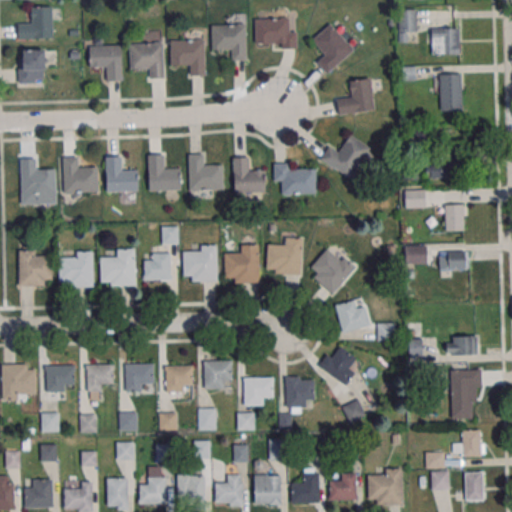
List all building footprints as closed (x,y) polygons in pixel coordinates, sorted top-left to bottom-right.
[(51,39),(51,6),(30,6),(31,21),(17,21),(17,39),(51,39)] [(398,9),(398,33),(416,33),(416,9),(398,9)] [(254,46),(296,45),(296,24),(289,24),(289,18),(254,18),(254,46)] [(329,23),(353,50),(326,73),(316,61),(324,54),(311,39),(329,23)] [(211,25),(245,24),(246,60),(231,60),(230,49),(212,50),(211,25)] [(427,28),(427,54),(458,54),(458,28),(427,28)] [(169,40),(204,40),(205,75),(189,75),(189,64),(170,64),(169,40)] [(129,44),(162,43),(163,79),(147,79),(146,68),(130,69),(129,44)] [(88,46),(120,45),(121,81),(105,81),(105,66),(89,67),(88,46)] [(43,49),(18,49),(18,82),(43,82),(43,49)] [(461,110),(461,73),(439,73),(439,110),(461,110)] [(349,81),(350,95),(336,96),(338,115),(375,110),(371,78),(349,81)] [(327,143),(318,160),(353,180),(371,147),(349,134),(340,150),(327,143)] [(188,154),(189,190),(223,189),(222,164),(203,164),(203,153),(188,154)] [(147,154),(148,190),(180,189),(180,167),(163,168),(163,154),(147,154)] [(105,155),(106,191),(138,190),(137,168),(121,169),(120,155),(105,155)] [(62,157),(63,193),(98,192),(97,166),(78,167),(78,156),(62,157)] [(19,158),(21,204),(55,203),(54,168),(35,168),(35,157),(19,158)] [(265,192),(265,169),(249,170),(249,157),(233,157),(233,192),(265,192)] [(458,178),(458,161),(427,161),(427,178),(458,178)] [(282,194),(315,194),(315,165),(274,165),(274,182),(282,182),(282,194)] [(425,189),(405,189),(405,207),(425,207),(425,189)] [(444,230),(463,230),(463,203),(444,203),(444,230)] [(302,237),(279,236),(279,246),(267,246),(266,273),(301,274),(302,237)] [(258,245),(238,245),(238,253),(224,253),(224,282),(258,282),(258,245)] [(330,294),(355,268),(331,245),(306,270),(330,294)] [(426,245),(405,245),(405,263),(426,263),(426,245)] [(216,247),(183,247),(183,280),(216,280),(216,247)] [(134,285),(134,248),(111,248),(111,258),(100,258),(100,285),(134,285)] [(52,251),(18,251),(18,285),(52,285),(52,251)] [(439,274),(469,274),(468,251),(439,252),(439,274)] [(93,286),(93,253),(59,253),(59,286),(93,286)] [(170,279),(170,253),(144,253),(144,279),(170,279)] [(369,325),(364,306),(356,308),(354,300),(335,304),(342,332),(369,325)] [(394,322),(378,322),(378,340),(394,340),(394,322)] [(477,355),(477,336),(446,336),(446,355),(477,355)] [(345,386),(362,361),(336,343),(319,368),(345,386)] [(232,360),(203,360),(203,388),(232,388),(232,360)] [(125,392),(153,392),(153,363),(125,363),(125,392)] [(2,399),(35,399),(35,364),(2,364),(2,399)] [(74,364),(46,364),(46,395),(65,395),(65,386),(74,386),(74,364)] [(86,391),(103,391),(103,384),(114,384),(114,364),(86,364),(86,391)] [(192,391),(192,364),(165,364),(165,391),(192,391)] [(450,369),(450,418),(471,418),(471,399),(480,399),(480,369),(450,369)] [(314,407),(314,376),(285,376),(285,407),(314,407)] [(243,377),(243,405),(263,405),(263,396),(273,396),(273,377),(243,377)] [(341,407),(350,423),(366,414),(357,398),(341,407)] [(216,429),(216,407),(198,407),(198,429),(216,429)] [(118,430),(136,430),(136,411),(118,411),(118,430)] [(177,411),(158,411),(158,429),(177,429),(177,411)] [(254,430),(254,411),(237,411),(237,430),(254,430)] [(58,431),(58,412),(41,412),(41,431),(58,431)] [(79,414),(79,432),(96,432),(96,414),(79,414)] [(290,428),(290,414),(279,414),(279,428),(290,428)] [(482,430),(463,430),(463,442),(452,442),(452,455),(482,455),(482,430)] [(283,438),(268,438),(268,459),(283,459),(283,438)] [(210,457),(210,439),(194,439),(194,457),(210,457)] [(134,459),(134,441),(116,441),(116,459),(134,459)] [(156,460),(171,460),(171,443),(156,443),(156,460)] [(40,461),(57,461),(57,444),(40,444),(40,461)] [(234,460),(246,460),(246,445),(234,445),(234,460)] [(19,467),(19,450),(5,450),(5,467),(19,467)] [(425,467),(444,467),(444,451),(425,451),(425,467)] [(139,503),(166,503),(166,466),(148,466),(148,483),(139,483),(139,503)] [(402,470),(368,470),(368,504),(402,504),(402,470)] [(449,490),(449,470),(430,470),(430,490),(449,490)] [(291,502),(320,502),(320,471),(302,471),(302,481),(291,481),(291,502)] [(205,474),(178,474),(178,501),(205,501),(205,474)] [(215,505),(242,505),(242,474),(225,474),(225,485),(215,485),(215,505)] [(254,504),(280,504),(280,474),(254,474),(254,504)] [(356,474),(329,474),(329,499),(356,499),(356,474)] [(0,509),(13,509),(13,475),(0,475),(0,509)] [(126,477),(107,477),(107,509),(126,509),(126,477)] [(24,508),(52,508),(52,478),(24,478),(24,508)] [(91,511),(91,481),(73,481),(73,486),(63,486),(63,511),(91,511)]
